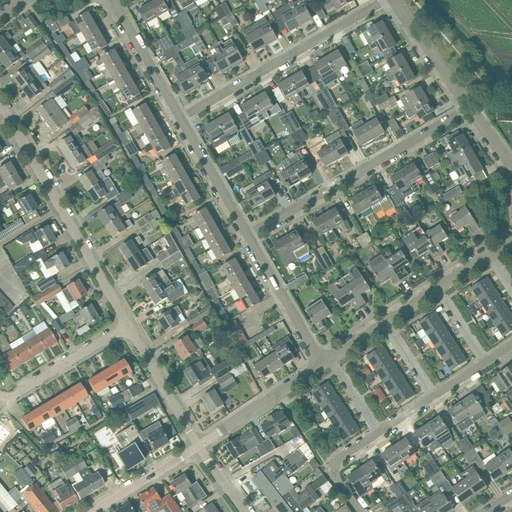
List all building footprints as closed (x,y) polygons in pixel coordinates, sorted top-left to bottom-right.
[(162,0),(157,0),(150,4),(158,18),(169,11),(162,0)] [(195,3),(193,0),(178,0),(181,5),(184,9),(195,3)] [(267,8),(262,0),(254,0),(255,0),(261,11),(267,8)] [(270,0),(262,0),(267,8),(272,16),(277,13),(273,4),(270,0)] [(292,2),(288,4),(300,26),(312,19),(308,13),(312,10),(305,0),(301,0),(301,1),(300,0),(299,0),(293,4),(292,2)] [(354,1),(353,0),(335,0),(341,9),(354,1)] [(220,6),(226,17),(232,13),(226,2),(220,6)] [(158,18),(150,4),(138,11),(146,24),(158,18)] [(300,26),(288,4),(282,7),(287,15),(281,18),(289,32),(300,26)] [(214,9),(220,20),(226,17),(220,6),(214,9)] [(319,6),(314,9),(320,20),(326,17),(321,8),(319,6)] [(179,15),(180,16),(191,37),(197,33),(191,23),(192,22),(185,11),(179,15)] [(69,25),(74,33),(75,35),(81,32),(95,24),(88,13),(75,21),(69,25)] [(239,24),(232,13),(226,17),(232,28),(239,24)] [(39,26),(31,16),(25,21),(33,31),(39,26)] [(185,40),(191,37),(180,16),(174,19),(180,29),(179,29),(185,40)] [(232,28),(226,17),(220,20),(226,31),(232,28)] [(45,22),(47,25),(52,33),(59,29),(52,18),(45,22)] [(277,39),(269,25),(265,18),(254,25),(266,46),(277,39)] [(369,46),(389,34),(382,22),(368,30),(373,37),(366,41),(369,46)] [(81,32),(88,42),(101,35),(95,24),(81,32)] [(247,38),(250,43),(255,52),(266,46),(254,25),(243,31),(247,38)] [(5,42),(12,38),(8,32),(0,38),(0,56),(10,49),(5,42)] [(58,45),(62,43),(66,39),(62,34),(58,37),(54,32),(51,35),(58,45)] [(197,33),(191,37),(198,48),(201,53),(207,49),(197,33)] [(382,54),(387,51),(395,46),(389,34),(369,46),(371,50),(378,46),(382,54)] [(101,35),(88,42),(94,53),(107,46),(101,35)] [(198,48),(191,37),(185,40),(192,51),(198,48)] [(26,51),(30,58),(52,43),(50,39),(46,42),(44,38),(26,51)] [(218,43),(233,68),(244,62),(239,54),(244,52),(238,42),(234,45),(231,40),(224,44),(222,41),(218,43)] [(163,53),(174,47),(171,41),(160,47),(163,53)] [(211,44),(218,55),(212,58),(214,62),(215,64),(221,75),(233,68),(218,43),(217,41),(211,44)] [(356,53),(355,51),(350,42),(344,46),(350,56),(356,53)] [(52,43),(30,58),(35,65),(51,52),(56,48),(52,43)] [(65,56),(69,53),(62,43),(58,45),(65,56)] [(178,54),(174,47),(163,53),(168,60),(178,54)] [(10,49),(0,56),(0,58),(8,69),(25,56),(21,50),(15,55),(10,49)] [(99,66),(104,63),(108,69),(121,62),(115,50),(101,58),(96,62),(99,66)] [(345,64),(343,60),(338,52),(326,59),(337,78),(342,75),(338,68),(345,64)] [(84,57),(75,62),(69,53),(65,56),(74,69),(87,62),(84,57)] [(388,78),(408,67),(401,55),(387,63),(391,70),(385,73),(388,78)] [(188,63),(184,65),(196,86),(208,79),(203,72),(207,70),(202,60),(199,61),(197,57),(190,61),(188,63)] [(326,59),(315,65),(315,66),(320,74),(322,78),(326,85),(333,81),(337,78),(326,59)] [(184,65),(182,60),(177,64),(177,65),(179,68),(176,70),(175,74),(181,84),(179,86),(184,95),(194,90),(193,88),(196,86),(184,65)] [(360,72),(371,66),(367,60),(356,66),(360,72)] [(78,75),(82,72),(90,66),(87,62),(74,69),(78,75)] [(114,80),(127,72),(121,62),(108,69),(114,80)] [(23,89),(33,81),(40,76),(31,65),(14,78),(23,89)] [(360,72),(363,78),(374,72),(371,66),(360,72)] [(414,79),(408,67),(388,78),(390,83),(396,79),(401,87),(414,79)] [(88,81),(82,72),(78,75),(84,83),(88,81)] [(120,91),(134,83),(127,72),(114,80),(120,91)] [(309,86),(307,81),(302,73),(290,79),(301,99),(306,96),(302,90),(309,86)] [(54,92),(76,76),(75,75),(66,81),(62,76),(49,86),(54,92)] [(54,92),(59,99),(81,82),(76,76),(54,92)] [(279,87),(283,95),(286,99),(293,95),(296,102),(301,99),(290,79),(289,78),(277,85),(279,87)] [(364,92),(369,89),(363,78),(358,82),(364,92)] [(33,81),(23,89),(31,100),(48,88),(44,82),(38,87),(33,81)] [(84,83),(91,93),(95,91),(88,81),(84,83)] [(134,83),(120,91),(127,102),(140,94),(134,83)] [(327,88),(321,92),(332,110),(338,107),(336,105),(331,97),(327,88)] [(420,88),(406,96),(400,99),(407,111),(427,100),(420,88)] [(375,100),(369,89),(364,92),(370,103),(373,107),(378,104),(375,100)] [(102,101),(95,91),(91,93),(98,104),(102,101)] [(326,114),(332,110),(321,92),(316,95),(326,114)] [(273,106),(265,94),(253,100),(265,120),(281,111),(277,104),(273,106)] [(386,94),(375,100),(378,104),(379,105),(389,99),(386,94)] [(382,111),(398,102),(394,96),(389,99),(379,105),(382,111)] [(244,112),(247,116),(249,120),(253,127),(265,120),(253,100),(252,98),(241,105),(244,112)] [(52,100),(46,104),(38,110),(46,121),(60,111),(52,100)] [(433,112),(427,100),(407,111),(405,112),(409,119),(417,114),(420,119),(422,118),(425,124),(435,118),(432,113),(433,112)] [(109,111),(102,101),(98,104),(105,114),(109,111)] [(146,104),(137,109),(132,112),(139,123),(152,116),(146,104)] [(62,150),(60,151),(64,158),(85,145),(78,133),(103,115),(98,107),(97,107),(96,106),(89,111),(90,113),(73,125),(69,128),(75,135),(59,145),(62,150)] [(69,118),(73,125),(90,113),(89,111),(85,106),(69,118)] [(338,107),(332,110),(339,121),(344,131),(350,128),(344,118),(338,108),(338,107)] [(327,114),(333,124),(339,121),(332,110),(326,114),(327,114)] [(68,122),(65,117),(60,111),(46,121),(54,132),(68,122)] [(286,114),(290,121),(296,132),(301,129),(295,118),(291,111),(286,114)] [(237,128),(234,123),(229,115),(217,121),(229,141),(238,136),(239,132),(236,128),(237,128)] [(145,134),(158,126),(152,116),(139,123),(145,134)] [(122,133),(116,123),(117,122),(115,117),(109,120),(111,124),(118,135),(122,133)] [(376,119),(365,125),(373,140),(384,133),(376,119)] [(388,122),(389,124),(394,132),(400,129),(394,119),(388,122)] [(351,127),(350,128),(352,132),(354,132),(357,138),(362,146),(373,140),(365,125),(362,120),(351,127)] [(229,141),(217,121),(205,128),(213,142),(220,138),(224,144),(229,141)] [(284,124),(289,132),(283,135),(285,138),(290,135),(291,135),(296,132),(290,121),(284,124)] [(158,126),(145,134),(151,145),(165,137),(158,126)] [(308,140),(301,129),(296,132),(302,143),(308,140)] [(325,139),(325,140),(337,161),(348,154),(340,141),(343,139),(338,131),(325,139)] [(302,143),(296,132),(291,135),(297,146),(297,145),(299,149),(304,146),(302,143)] [(443,162),(449,159),(469,147),(466,142),(469,140),(466,135),(463,137),(462,136),(461,137),(458,132),(447,138),(450,143),(449,144),(453,150),(448,154),(447,152),(440,156),(443,162)] [(128,143),(122,133),(118,135),(124,146),(128,143)] [(147,153),(154,149),(158,156),(171,148),(165,137),(151,145),(144,149),(147,153)] [(260,153),(265,150),(259,139),(254,142),(260,153)] [(94,153),(95,155),(99,160),(108,154),(120,146),(116,140),(94,153)] [(326,167),(337,161),(325,140),(317,145),(321,151),(317,153),(326,167)] [(134,155),(130,148),(134,145),(132,141),(128,143),(124,146),(130,157),(134,155)] [(254,157),(260,153),(254,142),(248,146),(254,157)] [(85,145),(64,158),(71,170),(74,168),(74,169),(93,157),(85,145)] [(462,167),(476,159),(469,147),(449,159),(452,164),(458,161),(462,167)] [(265,150),(260,153),(266,163),(271,160),(265,150)] [(296,157),(289,161),(292,167),(300,182),(312,175),(304,162),(306,161),(301,152),(300,151),(295,154),(296,157)] [(260,153),(254,157),(260,167),(266,163),(260,153)] [(433,153),(427,156),(433,167),(439,163),(433,153)] [(88,191),(99,183),(106,179),(101,171),(107,167),(104,163),(111,159),(108,154),(99,160),(92,165),(95,170),(80,179),(88,191)] [(140,165),(134,155),(130,157),(136,167),(140,165)] [(175,155),(166,160),(162,163),(168,174),(181,166),(175,155)] [(427,156),(422,159),(428,170),(433,167),(427,156)] [(238,158),(236,159),(228,164),(231,170),(223,175),(226,173),(242,164),(238,158)] [(289,188),(300,182),(292,167),(289,161),(287,158),(281,162),(286,171),(281,173),(281,174),(279,176),(282,182),(285,181),(289,188)] [(459,184),(461,183),(483,171),(476,159),(462,167),(455,171),(459,178),(456,180),(459,184)] [(416,181),(422,178),(421,176),(414,164),(413,165),(411,162),(406,166),(407,168),(402,171),(417,195),(420,193),(420,188),(416,181)] [(0,168),(0,182),(16,173),(9,163),(0,168)] [(151,184),(145,173),(147,172),(143,164),(140,165),(136,167),(147,186),(151,184)] [(244,169),(242,164),(226,173),(229,178),(237,173),(244,169)] [(181,166),(168,174),(174,185),(188,177),(181,166)] [(270,171),(252,182),(264,203),(275,196),(270,187),(277,183),(270,171)] [(398,173),(391,177),(396,186),(399,191),(400,191),(401,193),(407,190),(409,195),(410,194),(415,192),(402,171),(398,173)] [(16,173),(0,182),(0,189),(6,186),(9,191),(22,184),(16,173)] [(99,183),(88,191),(96,202),(105,196),(108,201),(117,196),(120,194),(109,177),(106,179),(99,183)] [(188,177),(174,185),(180,195),(194,187),(188,177)] [(253,209),(264,203),(252,182),(253,184),(242,190),(247,199),(239,203),(242,209),(250,205),(253,209)] [(157,194),(151,184),(147,186),(153,197),(157,194)] [(459,186),(443,195),(446,201),(462,192),(459,186)] [(187,206),(191,204),(200,199),(194,187),(180,195),(187,206)] [(374,187),(363,193),(371,207),(376,215),(375,214),(382,210),(384,213),(394,207),(394,208),(395,208),(388,196),(387,196),(388,197),(386,198),(381,189),(380,189),(381,190),(377,192),(374,187)] [(440,204),(446,201),(443,195),(438,187),(431,191),(433,195),(434,194),(440,204)] [(120,194),(117,196),(117,197),(122,203),(122,204),(132,198),(127,189),(120,194)] [(371,207),(363,193),(352,199),(355,205),(352,206),(357,215),(360,213),(360,214),(371,207)] [(153,197),(159,207),(163,205),(157,194),(153,197)] [(25,215),(22,218),(26,225),(39,217),(35,210),(37,209),(36,209),(39,207),(35,201),(33,203),(28,196),(15,204),(12,199),(7,202),(10,207),(9,207),(13,215),(22,209),(25,215)] [(118,202),(107,209),(99,215),(106,226),(119,218),(126,214),(118,202)] [(169,216),(163,205),(159,207),(166,218),(169,216)] [(351,229),(343,216),(338,207),(324,216),(332,230),(341,224),(346,232),(351,229)] [(199,228),(212,220),(206,209),(193,216),(199,228)] [(479,229),(474,221),(466,209),(450,220),(458,231),(468,225),(473,233),(479,229)] [(149,213),(135,223),(139,229),(155,219),(160,216),(156,210),(149,214),(149,213)] [(406,210),(401,213),(407,223),(411,220),(406,210)] [(401,213),(395,216),(401,226),(407,223),(401,213)] [(332,230),(324,216),(310,224),(318,238),(321,236),(328,232),(329,234),(328,235),(327,237),(330,242),(332,242),(338,239),(332,230)] [(119,218),(106,226),(114,238),(133,226),(130,221),(123,225),(119,218)] [(0,232),(0,241),(24,226),(20,219),(5,228),(6,229),(0,232)] [(159,225),(155,219),(139,229),(143,235),(159,225)] [(205,238),(219,231),(212,220),(199,228),(205,238)] [(446,223),(431,232),(429,230),(424,233),(439,256),(444,253),(438,244),(448,238),(445,233),(450,230),(446,223)] [(16,273),(22,270),(47,254),(43,248),(55,241),(47,227),(35,234),(32,229),(14,240),(23,244),(31,240),(33,244),(37,251),(23,259),(23,260),(18,263),(20,265),(13,269),(16,273)] [(178,240),(182,237),(176,227),(172,229),(178,240)] [(434,259),(439,256),(424,233),(421,227),(402,239),(413,255),(416,253),(418,257),(428,250),(434,259)] [(308,244),(304,238),(299,230),(287,237),(299,259),(309,254),(309,253),(308,247),(306,244),(308,244)] [(225,241),(219,231),(205,238),(212,249),(225,241)] [(373,243),(367,232),(362,235),(368,245),(373,243)] [(170,248),(157,257),(161,263),(180,251),(176,244),(170,234),(164,237),(170,248)] [(368,245),(362,235),(356,238),(362,249),(368,245)] [(139,236),(129,243),(120,248),(128,260),(139,253),(136,247),(143,242),(139,236)] [(182,237),(178,240),(184,251),(188,248),(184,241),(182,237)] [(284,266),(293,261),(297,258),(297,260),(299,259),(287,237),(274,244),(282,258),(280,259),(284,266)] [(225,241),(212,249),(218,260),(231,253),(225,241)] [(318,249),(329,268),(334,265),(323,246),(318,249)] [(139,253),(128,260),(136,272),(155,260),(147,248),(139,253)] [(188,248),(184,251),(191,261),(195,259),(191,253),(188,248)] [(329,268),(318,249),(312,252),(323,271),(329,268)] [(381,252),(382,254),(400,281),(405,278),(399,270),(403,268),(409,264),(406,259),(404,255),(401,251),(400,252),(393,257),(388,249),(382,253),(381,252)] [(184,258),(180,251),(161,263),(165,270),(184,258)] [(36,285),(41,292),(55,284),(51,277),(69,266),(61,253),(50,260),(43,264),(51,276),(36,285)] [(382,254),(368,264),(380,282),(381,284),(386,280),(385,279),(390,276),(395,284),(400,281),(382,254)] [(201,270),(195,259),(191,261),(197,272),(201,270)] [(228,278),(242,270),(235,259),(222,267),(228,278)] [(211,288),(205,277),(209,275),(204,268),(201,270),(197,272),(207,290),(211,288)] [(370,289),(367,285),(372,281),(366,272),(361,276),(356,268),(342,278),(361,307),(366,304),(360,296),(370,289)] [(163,270),(151,277),(142,283),(149,294),(170,281),(163,270)] [(248,281),(242,270),(228,278),(234,289),(248,281)] [(309,279),(306,274),(295,280),(298,285),(309,279)] [(356,310),(361,307),(342,278),(328,287),(333,296),(341,308),(351,302),(356,310)] [(479,301),(495,290),(487,278),(471,288),(479,301)] [(63,296),(64,296),(68,304),(74,300),(75,301),(86,294),(78,281),(67,287),(61,291),(58,285),(56,286),(55,284),(41,292),(39,293),(43,302),(60,291),(63,296)] [(172,284),(170,281),(149,294),(156,305),(167,298),(171,304),(184,295),(175,282),(172,284)] [(254,292),(248,281),(234,289),(240,300),(254,292)] [(215,286),(211,288),(207,290),(214,301),(217,299),(216,296),(219,294),(215,286)] [(195,288),(192,294),(198,297),(201,292),(195,288)] [(465,289),(457,295),(460,299),(468,293),(465,289)] [(495,290),(479,301),(487,313),(503,302),(495,290)] [(254,292),(240,300),(247,311),(260,303),(254,292)] [(32,298),(37,307),(44,302),(43,302),(39,293),(32,298)] [(217,299),(214,301),(220,312),(224,309),(217,299)] [(331,315),(328,310),(333,306),(328,299),(323,302),(322,300),(305,311),(320,334),(327,329),(321,321),(331,315)] [(10,304),(6,300),(0,305),(0,309),(2,311),(10,304)] [(503,302),(487,313),(495,325),(510,314),(503,302)] [(6,315),(6,314),(13,308),(10,304),(2,311),(6,315)] [(214,310),(211,305),(187,320),(191,325),(214,310)] [(71,310),(58,318),(51,322),(57,333),(64,329),(61,324),(72,318),(75,323),(83,318),(87,326),(98,319),(90,306),(74,315),(71,310)] [(178,306),(167,314),(158,319),(167,332),(179,325),(174,318),(182,313),(178,306)] [(230,320),(224,309),(220,312),(226,322),(230,320)] [(427,335),(443,325),(434,312),(419,323),(427,335)] [(511,316),(510,314),(495,325),(503,337),(511,331),(511,316)] [(192,327),(197,334),(208,327),(203,320),(192,327)] [(236,320),(225,327),(228,332),(239,326),(236,320)] [(443,325),(427,335),(435,347),(450,337),(443,325)] [(242,331),(239,326),(228,332),(230,336),(231,337),(242,331)] [(265,337),(267,335),(276,330),(273,326),(262,333),(265,337)] [(36,336),(45,350),(57,343),(48,328),(36,336)] [(231,337),(234,342),(245,336),(242,331),(231,337)] [(254,343),(265,337),(262,333),(251,339),(254,343)] [(192,355),(195,359),(198,358),(201,355),(203,354),(200,349),(196,352),(191,344),(197,340),(193,334),(175,345),(185,360),(192,355)] [(33,357),(45,350),(36,336),(24,343),(33,357)] [(234,342),(237,348),(248,341),(245,336),(234,342)] [(272,347),(275,353),(284,366),(295,359),(292,354),(297,351),(288,336),(272,347)] [(458,349),(450,337),(435,347),(443,359),(458,349)] [(254,343),(251,339),(248,341),(237,348),(235,349),(238,353),(244,349),(254,343)] [(420,340),(414,343),(419,350),(424,346),(420,340)] [(21,364),(33,357),(24,343),(12,350),(21,364)] [(375,369),(390,359),(382,347),(367,357),(375,369)] [(458,349),(443,359),(451,371),(466,361),(458,349)] [(0,357),(9,372),(21,364),(12,350),(0,357)] [(274,373),(284,366),(275,353),(265,360),(274,373)] [(194,366),(185,372),(194,386),(198,383),(200,385),(215,376),(211,370),(207,365),(204,360),(201,355),(198,358),(200,362),(198,364),(194,366)] [(390,359),(375,369),(383,381),(398,371),(390,359)] [(112,367),(119,379),(131,372),(124,360),(112,367)] [(263,380),(274,373),(265,360),(254,367),(263,380)] [(215,376),(217,380),(230,373),(231,371),(225,361),(211,370),(215,376)] [(495,384),(501,393),(511,385),(511,365),(493,379),(496,384),(495,384)] [(112,367),(100,374),(107,386),(119,379),(112,367)] [(358,372),(362,378),(369,373),(365,368),(358,372)] [(406,383),(398,371),(383,381),(391,393),(406,383)] [(238,385),(230,373),(217,380),(221,386),(203,398),(211,412),(223,405),(218,397),(226,392),(223,389),(235,381),(237,386),(238,385)] [(107,386),(100,374),(88,382),(95,394),(107,386)] [(320,405),(336,395),(328,383),(312,393),(320,405)] [(406,383),(391,393),(399,406),(414,396),(406,383)] [(87,396),(85,393),(80,384),(68,391),(75,403),(87,396)] [(128,390),(133,398),(143,392),(138,384),(128,390)] [(476,390),(481,398),(487,407),(493,403),(487,394),(482,386),(476,390)] [(75,403),(68,391),(56,398),(64,410),(71,406),(73,408),(77,406),(75,403)] [(120,394),(113,398),(118,406),(119,409),(125,405),(124,403),(120,394)] [(336,395),(320,405),(328,417),(344,407),(336,395)] [(461,404),(470,418),(482,410),(473,395),(467,399),(467,400),(461,404)] [(64,410),(56,398),(45,405),(52,417),(64,410)] [(113,398),(108,400),(113,409),(118,406),(113,398)] [(137,403),(125,410),(131,420),(149,409),(144,399),(137,403)] [(454,407),(448,411),(454,420),(458,426),(457,426),(461,432),(474,424),(472,421),(470,418),(461,404),(455,408),(454,407)] [(40,424),(52,417),(45,405),(33,412),(40,424)] [(96,406),(90,410),(96,421),(102,418),(96,406)] [(351,419),(344,407),(328,417),(336,429),(351,419)] [(28,431),(40,424),(33,412),(21,419),(28,431)] [(269,422),(262,427),(268,437),(276,432),(278,435),(286,430),(284,427),(290,423),(283,413),(277,417),(275,414),(267,419),(269,422)] [(75,417),(70,420),(75,430),(80,426),(75,417)] [(434,422),(428,426),(440,446),(453,438),(449,433),(439,417),(433,421),(434,422)] [(508,417),(498,423),(502,428),(511,421),(508,417)] [(489,422),(496,432),(502,428),(498,423),(495,418),(489,422)] [(351,419),(336,429),(344,441),(360,431),(351,419)] [(70,420),(64,423),(64,424),(69,432),(69,433),(75,430),(70,420)] [(511,422),(511,421),(502,428),(509,439),(511,436),(511,434),(511,433),(511,432),(511,422)] [(158,422),(139,432),(144,440),(147,439),(154,451),(168,442),(161,431),(163,430),(158,422)] [(0,444),(2,442),(2,443),(10,433),(1,424),(0,424),(0,444)] [(143,442),(133,425),(114,436),(123,450),(116,454),(126,471),(144,460),(135,446),(143,442)] [(425,448),(430,445),(433,451),(440,446),(428,426),(422,430),(421,429),(415,433),(425,448)] [(296,427),(290,431),(295,438),(300,435),(296,427)] [(502,428),(496,432),(503,443),(509,439),(502,428)] [(237,439),(227,446),(235,459),(244,454),(245,453),(245,452),(241,446),(247,441),(250,440),(251,439),(256,447),(262,457),(269,453),(263,443),(255,429),(246,434),(237,440),(237,439)] [(52,431),(46,433),(51,443),(56,440),(52,431)] [(46,433),(40,436),(45,446),(51,443),(46,433)] [(468,451),(473,447),(466,437),(461,440),(468,451)] [(394,448),(403,462),(415,454),(406,439),(400,443),(400,444),(394,448)] [(456,444),(463,454),(468,451),(461,440),(456,444)] [(468,451),(475,461),(482,471),(486,468),(495,481),(501,477),(500,476),(506,472),(496,458),(485,466),(473,447),(468,451)] [(381,455),(387,464),(391,470),(395,476),(407,468),(403,462),(394,448),(388,452),(387,451),(381,455)] [(297,450),(287,458),(293,466),(296,464),(299,469),(306,463),(297,450)] [(496,458),(506,472),(508,475),(511,471),(511,454),(508,450),(496,458)] [(468,451),(463,454),(470,465),(475,461),(468,451)] [(104,485),(99,476),(97,473),(91,477),(86,468),(87,467),(80,456),(71,462),(83,481),(84,481),(86,480),(89,485),(91,484),(95,490),(104,485)] [(287,458),(282,462),(292,474),(299,469),(296,464),(293,466),(287,458)] [(435,473),(440,470),(433,460),(428,463),(435,473)] [(367,466),(361,470),(373,489),(388,479),(381,468),(378,470),(372,461),(366,465),(367,466)] [(71,485),(73,487),(80,499),(95,490),(91,484),(89,485),(86,480),(84,481),(83,481),(71,462),(61,468),(67,479),(73,476),(76,482),(71,485)] [(435,473),(428,463),(423,467),(430,476),(435,473)] [(29,464),(23,470),(30,478),(36,473),(29,464)] [(280,478),(287,473),(282,466),(273,473),(269,466),(257,476),(256,475),(255,476),(255,477),(252,479),(258,487),(260,486),(264,491),(280,478)] [(463,481),(464,480),(473,495),(479,490),(480,491),(486,487),(476,472),(473,466),(460,475),(463,481)] [(22,469),(14,476),(20,482),(21,481),(28,490),(27,490),(22,495),(28,503),(35,511),(57,511),(52,505),(51,505),(35,484),(22,469)] [(375,491),(373,489),(361,470),(355,474),(354,473),(348,477),(361,497),(367,493),(373,489),(375,492),(375,491)] [(442,484),(447,480),(440,470),(435,473),(442,484)] [(435,473),(430,476),(437,487),(442,484),(435,473)] [(280,478),(264,491),(268,496),(266,497),(272,504),(288,492),(292,489),(293,488),(295,487),(285,474),(280,478)] [(171,483),(176,492),(178,494),(185,490),(189,497),(184,500),(189,508),(200,500),(196,494),(202,490),(202,491),(202,490),(197,482),(196,482),(197,482),(191,485),(185,475),(171,483)] [(288,511),(315,492),(320,487),(328,481),(323,476),(316,482),(310,486),(309,485),(305,488),(305,489),(298,495),(293,488),(292,489),(288,492),(272,504),(278,511),(279,511),(280,511),(288,511)] [(60,479),(47,486),(56,501),(62,510),(78,500),(72,490),(71,491),(63,481),(62,482),(60,479)] [(467,499),(473,495),(464,480),(463,481),(452,488),(452,489),(453,490),(462,504),(468,500),(467,499)] [(402,495),(407,492),(400,482),(395,485),(402,495)] [(395,485),(390,489),(396,499),(397,498),(402,495),(395,485)] [(166,507),(154,488),(139,498),(144,506),(141,508),(143,511),(161,511),(162,511),(161,510),(166,507)] [(428,499),(431,503),(436,511),(450,511),(453,510),(443,495),(440,491),(428,499)] [(14,492),(9,496),(14,502),(19,498),(14,492)] [(314,511),(315,511),(314,511),(313,511),(309,511),(307,508),(315,501),(316,502),(320,498),(315,492),(288,511),(314,511)] [(402,495),(409,506),(414,503),(407,492),(402,495)] [(402,495),(397,498),(404,509),(409,506),(402,495)] [(428,498),(416,507),(419,511),(436,511),(431,503),(428,499),(428,498)] [(169,505),(168,506),(171,511),(181,511),(175,502),(175,501),(173,502),(174,503),(170,505),(169,505)] [(370,510),(371,511),(376,511),(385,506),(382,502),(370,510)] [(139,511),(137,511),(135,511),(130,503),(116,511),(139,511)]
